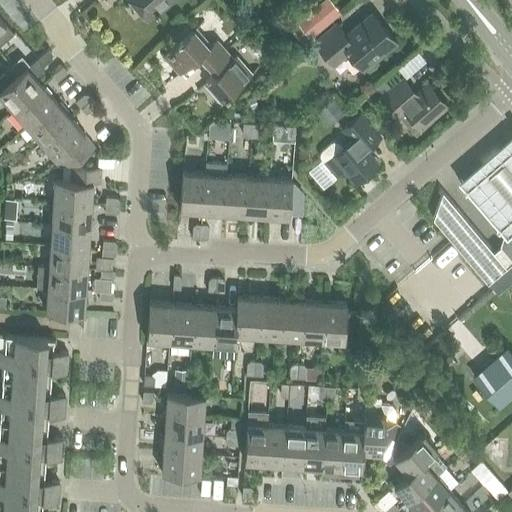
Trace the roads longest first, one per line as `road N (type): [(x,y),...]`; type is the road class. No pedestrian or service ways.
road 1 (residential): [(130,248),(326,260),(511,99)]
road 2 (residential): [(205,511),(118,505),(130,248)]
road 3 (residential): [(130,248),(132,129),(6,0)]
